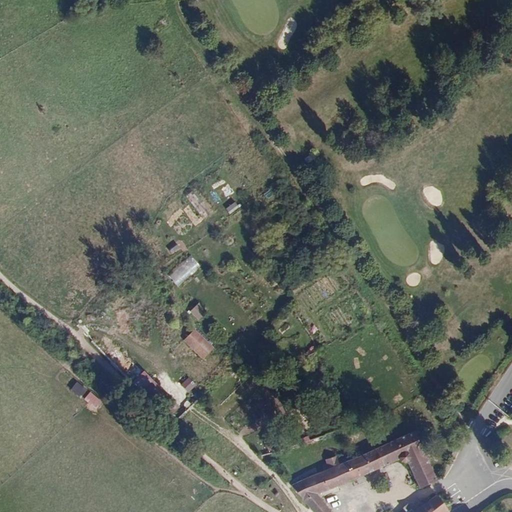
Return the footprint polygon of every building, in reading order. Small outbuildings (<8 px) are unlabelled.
[(230,215),(240,209),(237,202),(226,209),(230,215)] [(176,286),(201,269),(193,256),(168,273),(176,286)] [(191,309),(196,320),(207,316),(202,304),(191,309)] [(211,348),(192,330),(183,339),(202,357),(211,348)] [(154,382),(146,372),(137,380),(146,390),(154,382)] [(78,380),(71,389),(82,397),(89,388),(78,380)] [(180,409),(154,382),(146,390),(171,417),(180,409)] [(97,410),(104,401),(92,390),(84,399),(97,410)] [(445,511),(446,511),(435,495),(412,511),(329,511),(315,495),(404,457),(419,489),(428,485),(437,481),(430,466),(413,433),(398,439),(338,462),(335,455),(324,459),(325,464),(320,466),(322,470),(289,485),(311,511),(445,511)]
